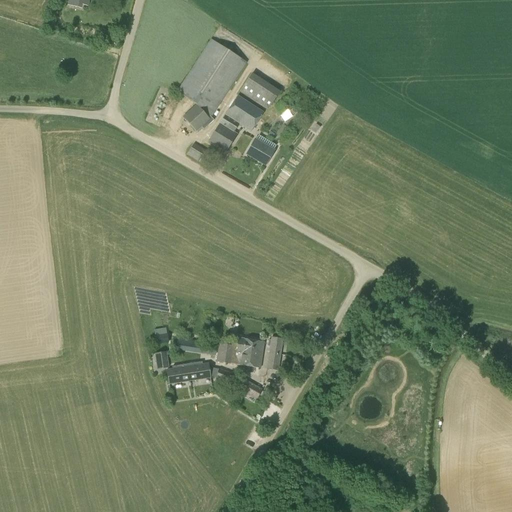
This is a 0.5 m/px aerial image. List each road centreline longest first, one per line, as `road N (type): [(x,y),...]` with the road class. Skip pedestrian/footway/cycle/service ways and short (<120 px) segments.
road 1 (unclassified): [(368,266),(110,120)]
road 2 (unclassified): [(223,511),(368,266)]
road 3 (unclassified): [(511,379),(368,266)]
road 4 (unclassified): [(110,120),(141,0)]
